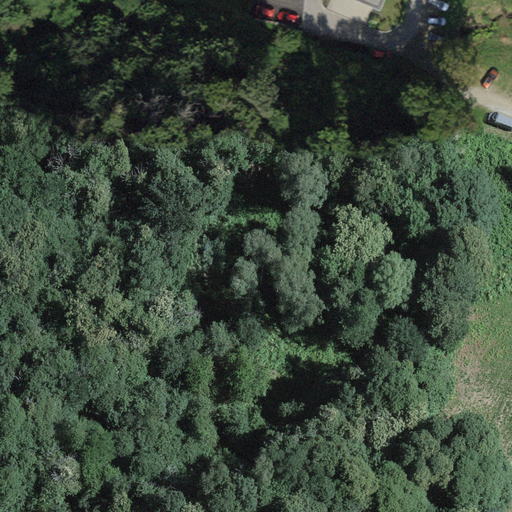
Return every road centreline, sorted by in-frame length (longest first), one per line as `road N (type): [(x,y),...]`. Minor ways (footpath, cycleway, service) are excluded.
road 1 (residential): [(412,0),(406,27),(391,41),(321,21),(311,0)]
road 2 (track): [(391,41),(511,110)]
